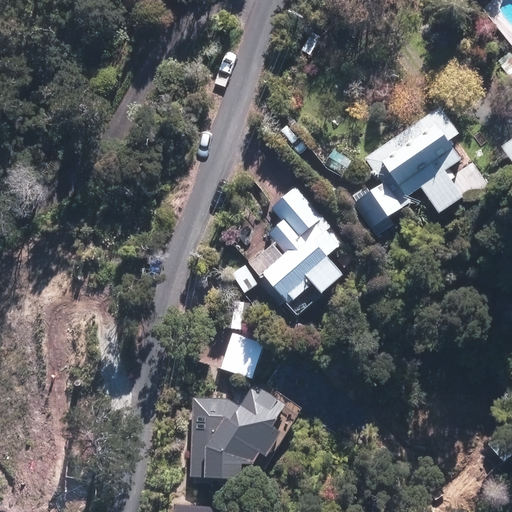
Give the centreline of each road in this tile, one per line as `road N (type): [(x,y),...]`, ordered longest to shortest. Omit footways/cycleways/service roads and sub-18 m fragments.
road 1 (residential): [(111,511),(270,0)]
road 2 (unknown): [(0,241),(101,117),(137,17),(159,0)]
